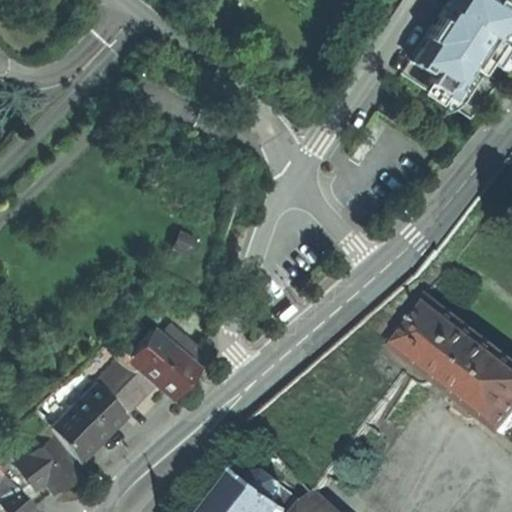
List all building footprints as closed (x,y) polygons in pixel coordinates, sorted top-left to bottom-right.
[(511,12),(511,8),(499,0),(450,0),(449,2),(447,0),(432,22),(407,61),(429,75),(425,81),(449,97),(470,67),(479,73),(499,41),(494,38),(511,12)] [(511,59),(511,12),(494,38),(499,41),(479,73),(470,67),(449,97),(425,81),(429,75),(407,61),(400,73),(467,118),(511,59)] [(201,304),(239,190),(175,169),(137,283),(201,304)] [(511,359),(432,297),(393,347),(506,436),(511,428),(511,359)] [(291,308),(286,301),(273,312),(270,315),(273,318),(275,321),(291,308)] [(159,335),(188,362),(200,350),(171,323),(159,335)] [(133,333),(140,341),(153,329),(141,325),(133,333)] [(140,341),(127,353),(168,393),(179,380),(191,366),(188,362),(159,335),(153,329),(140,341)] [(93,381),(95,383),(122,411),(152,381),(167,395),(168,393),(127,353),(125,355),(122,351),(93,381)] [(95,383),(51,428),(74,459),(123,412),(122,411),(95,383)] [(54,437),(15,464),(31,483),(33,486),(42,480),(52,493),(59,488),(80,473),(54,437)] [(0,495),(13,485),(2,472),(0,473),(0,495)] [(243,476),(241,474),(239,477),(240,477),(229,491),(229,490),(227,493),(228,493),(217,507),(216,507),(215,509),(213,511),(287,511),(288,511),(278,504),(283,498),(281,486),(281,483),(270,475),(255,476),(251,482),(243,477),(243,476)] [(19,491),(13,485),(0,495),(0,505),(4,511),(26,511),(33,507),(19,491)] [(298,499),(281,486),(283,498),(278,504),(288,511),(289,511),(298,499)] [(325,511),(312,500),(302,511),(325,511)]
